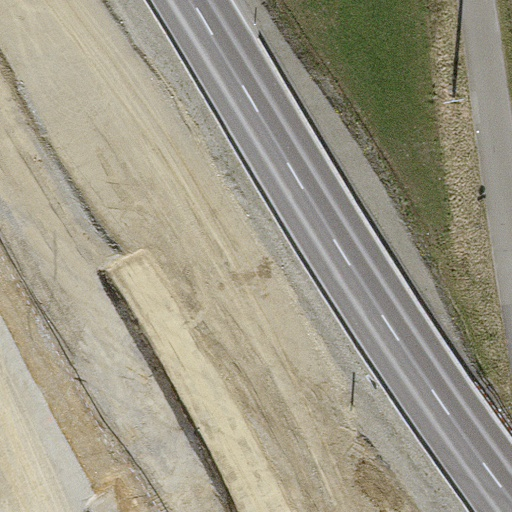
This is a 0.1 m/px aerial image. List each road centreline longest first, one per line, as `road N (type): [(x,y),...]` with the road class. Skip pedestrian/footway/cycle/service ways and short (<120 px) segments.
road 1 (primary): [(511,495),(405,344),(192,0)]
road 2 (primary): [(229,511),(0,128)]
road 3 (unclassified): [(511,234),(479,0)]
